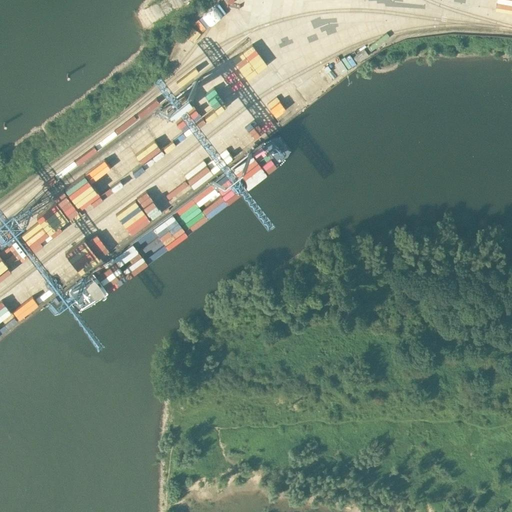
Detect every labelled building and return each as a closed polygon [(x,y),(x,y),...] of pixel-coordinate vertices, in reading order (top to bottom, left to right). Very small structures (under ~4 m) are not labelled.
[(256,34),(226,56),(236,70),(262,51),(266,57),(271,53),(256,34)] [(221,61),(179,89),(194,112),(238,83),(237,80),(241,77),(238,72),(231,77),(221,61)] [(311,74),(292,89),(301,100),(320,85),(311,74)] [(274,112),(292,98),(286,90),(268,105),(274,112)] [(92,161),(23,208),(39,231),(40,229),(44,235),(64,222),(59,214),(83,198),(86,203),(115,184),(97,159),(92,162),(92,161)] [(73,209),(62,214),(65,220),(76,215),(73,209)]
